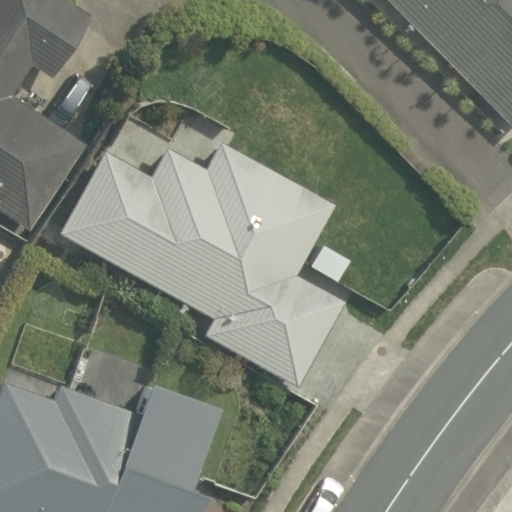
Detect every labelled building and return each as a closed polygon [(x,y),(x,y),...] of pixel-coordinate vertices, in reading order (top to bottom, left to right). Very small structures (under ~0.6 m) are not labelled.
[(0,0),(0,212),(25,229),(81,141),(6,92),(25,63),(46,75),(86,12),(65,0),(0,0)] [(511,0),(383,0),(511,130),(511,129),(511,0)] [(338,298),(290,272),(329,201),(214,138),(199,166),(160,143),(145,173),(96,147),(52,228),(206,314),(197,331),(292,383),(338,298)] [(345,257),(318,242),(306,264),(332,279),(345,257)] [(0,511),(190,511),(199,490),(187,486),(217,406),(142,378),(131,408),(54,381),(49,396),(0,378),(0,511)]
